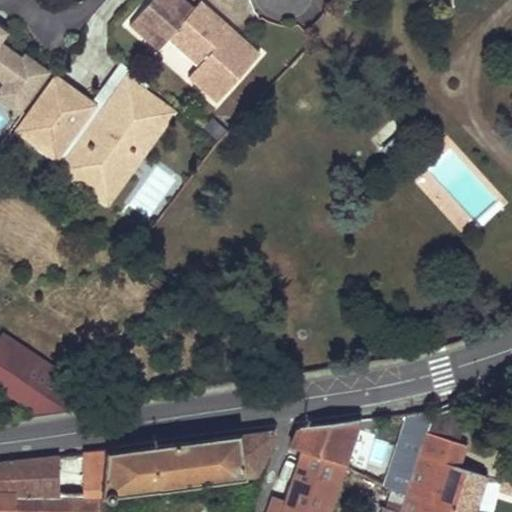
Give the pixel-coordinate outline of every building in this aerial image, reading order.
[(193,5),(186,0),(153,0),(155,1),(133,26),(162,51),(171,39),(202,66),(192,77),(217,99),(260,50),(231,24),(229,26),(226,30),(195,3),(193,5)] [(199,0),(197,0),(195,3),(226,30),(229,26),(199,0)] [(0,43),(6,35),(0,30),(0,78),(8,85),(0,96),(0,97),(22,113),(50,74),(28,58),(25,62),(0,44),(0,43)] [(124,61),(92,105),(94,107),(92,110),(103,117),(122,90),(138,101),(144,92),(146,93),(152,84),(124,61)] [(58,81),(22,132),(58,158),(59,157),(70,164),(65,170),(84,184),(94,171),(114,186),(127,168),(120,163),(131,147),(140,153),(170,111),(146,93),(144,92),(138,101),(122,90),(103,117),(92,110),(94,107),(92,105),(58,81)] [(414,145),(403,132),(383,150),(395,163),(414,145)] [(94,171),(84,184),(110,202),(132,171),(140,153),(131,147),(120,163),(127,168),(114,186),(94,171)] [(45,369),(48,364),(4,334),(0,340),(0,344),(42,374),(45,369)] [(42,374),(0,344),(0,388),(23,404),(29,404),(30,416),(85,407),(84,396),(45,369),(42,374)] [(398,511),(425,432),(433,410),(413,413),(413,415),(414,415),(406,441),(382,433),(374,455),(403,466),(389,510),(383,508),(381,511),(398,511)] [(298,427),(290,447),(300,451),(285,497),(274,493),(266,511),(327,511),(358,419),(298,427)] [(271,430),(105,452),(100,511),(105,511),(106,501),(110,501),(112,499),(113,495),(258,476),(275,434),(271,430)] [(425,432),(398,511),(471,511),(483,476),(455,466),(462,444),(425,432)] [(0,511),(100,511),(105,452),(82,455),(82,493),(59,493),(58,457),(42,459),(0,463),(0,511)] [(63,476),(82,476),(82,458),(62,459),(63,476)]
